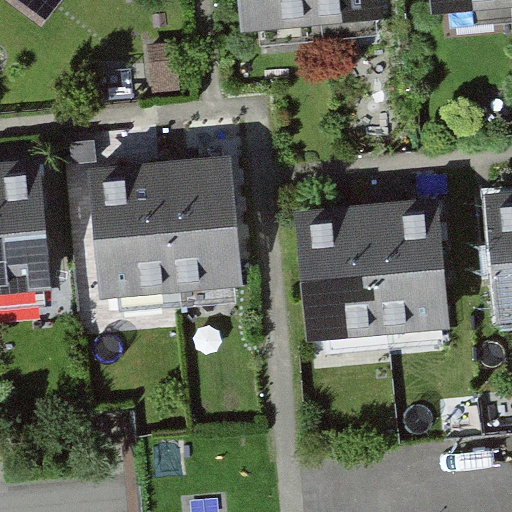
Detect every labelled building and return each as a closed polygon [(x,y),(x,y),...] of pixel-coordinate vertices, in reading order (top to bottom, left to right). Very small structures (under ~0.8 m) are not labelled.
[(0,30),(40,60),(83,0),(0,0),(0,3),(10,10),(0,23),(0,30)] [(226,0),(234,65),(254,63),(255,78),(368,65),(366,51),(378,50),(372,0),(226,0)] [(511,0),(418,0),(422,48),(441,47),(442,58),(511,53),(511,0)] [(152,91),(180,89),(178,56),(150,57),(152,91)] [(62,173),(64,195),(88,192),(85,171),(62,173)] [(224,319),(233,318),(221,191),(79,205),(92,334),(110,332),(111,345),(225,334),(224,319)] [(0,199),(0,352),(33,349),(31,323),(49,319),(37,196),(0,199)] [(511,221),(479,224),(491,358),(509,355),(510,369),(511,369),(511,221)] [(285,243),(297,373),(443,359),(430,229),(285,243)]
